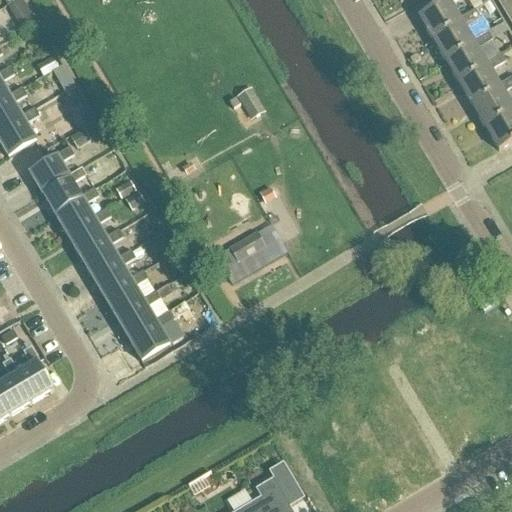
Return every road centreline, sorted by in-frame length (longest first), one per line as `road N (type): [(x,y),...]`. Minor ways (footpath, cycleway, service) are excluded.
road 1 (residential): [(511,284),(344,0)]
road 2 (residential): [(83,390),(86,372),(0,229)]
